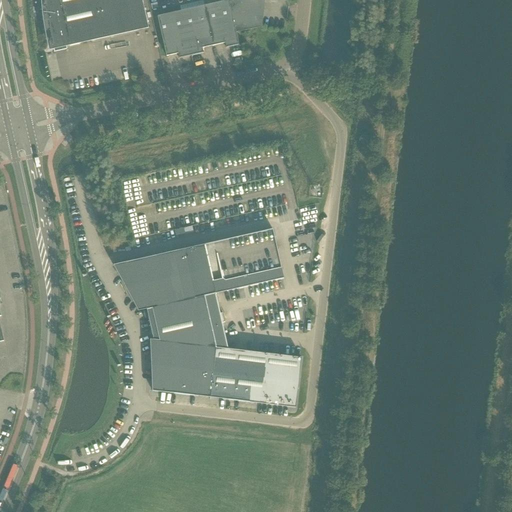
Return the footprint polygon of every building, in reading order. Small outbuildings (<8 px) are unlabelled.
[(49,19),(47,19),(50,29),(49,29),(54,52),(67,50),(66,47),(148,28),(141,0),(45,0),(48,9),(46,9),(49,19)] [(231,0),(228,1),(234,28),(235,28),(257,23),(259,0),(260,0),(277,2),(277,0),(231,0)] [(238,45),(235,28),(234,28),(228,1),(204,6),(213,46),(225,44),(226,47),(225,47),(225,48),(238,45)] [(202,49),(213,46),(204,6),(181,11),(191,56),(204,53),(203,52),(202,49)] [(191,56),(181,11),(157,17),(166,57),(178,54),(179,58),(178,58),(179,59),(191,56)] [(295,408),(301,358),(228,350),(222,323),(224,322),(222,313),(220,314),(215,294),(283,279),(272,230),(113,266),(114,267),(115,267),(138,309),(137,310),(138,312),(146,310),(153,340),(150,340),(150,342),(151,342),(153,390),(152,389),(152,391),(198,397),(198,395),(222,397),(222,399),(295,408)]
